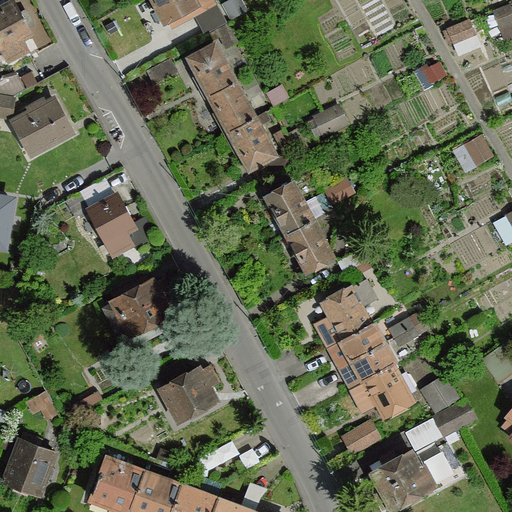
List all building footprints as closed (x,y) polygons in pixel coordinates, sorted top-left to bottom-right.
[(194,0),(155,0),(166,21),(197,5),(194,0)] [(30,34),(14,3),(0,9),(0,40),(10,59),(27,50),(21,39),(30,34)] [(193,58),(213,95),(235,82),(216,46),(193,58)] [(26,89),(17,73),(1,78),(0,84),(3,84),(2,93),(15,95),(26,89)] [(255,118),(235,82),(213,95),(232,131),(255,118)] [(73,132),(55,99),(15,120),(33,154),(73,132)] [(273,108),(255,118),(259,124),(268,119),(276,134),(285,129),(273,108)] [(259,124),(255,118),(232,131),(252,167),(274,154),(259,124)] [(92,210),(116,197),(106,178),(82,191),(92,210)] [(270,196),(290,232),(313,220),(292,184),(270,196)] [(0,249),(10,250),(17,188),(0,186),(0,249)] [(116,197),(92,210),(115,253),(132,243),(126,231),(135,227),(118,196),(116,197)] [(332,256),(313,220),(290,232),(309,268),(332,256)] [(11,272),(25,274),(28,261),(14,262),(11,272)] [(165,279),(154,284),(161,298),(172,292),(165,279)] [(154,284),(152,280),(115,300),(116,302),(130,329),(131,332),(169,312),(161,298),(154,284)] [(369,280),(351,289),(361,308),(379,299),(369,280)] [(361,308),(351,289),(327,303),(336,320),(346,337),(370,324),(361,308)] [(130,329),(116,302),(105,307),(120,335),(130,329)] [(409,317),(390,328),(395,337),(414,326),(409,317)] [(346,337),(336,320),(321,328),(336,356),(349,349),(343,338),(346,337)] [(374,322),(370,324),(346,337),(343,338),(349,349),(336,356),(341,366),(355,359),(385,343),(374,322)] [(414,326),(395,337),(399,346),(419,335),(414,326)] [(385,343),(355,359),(341,366),(346,376),(360,369),(366,379),(368,378),(392,365),(396,363),(385,343)] [(163,386),(190,372),(183,359),(157,373),(163,386)] [(392,365),(368,378),(381,402),(388,414),(412,401),(392,365)] [(190,372),(163,386),(180,418),(215,398),(208,385),(218,380),(210,367),(201,371),(199,367),(190,372)] [(360,369),(346,376),(352,388),(366,380),(366,379),(360,369)] [(366,380),(352,388),(364,411),(381,402),(368,378),(366,379),(366,380)] [(435,383),(425,390),(437,410),(458,397),(450,383),(439,390),(435,383)] [(50,402),(44,392),(29,401),(35,411),(42,407),(50,402)] [(102,399),(98,392),(81,401),(85,409),(102,399)] [(466,398),(436,415),(447,437),(460,430),(478,420),(466,398)] [(55,413),(50,402),(42,407),(48,417),(55,413)] [(380,437),(372,423),(346,437),(355,452),(380,437)] [(56,451),(21,438),(5,481),(40,494),(56,451)] [(414,452),(375,473),(392,506),(431,485),(414,452)] [(146,470),(108,456),(95,492),(132,506),(146,470)] [(172,511),(182,483),(146,470),(132,506),(146,511),(172,511)] [(213,511),(219,497),(182,483),(172,511),(213,511)] [(254,511),(255,511),(219,497),(213,511),(254,511)]
